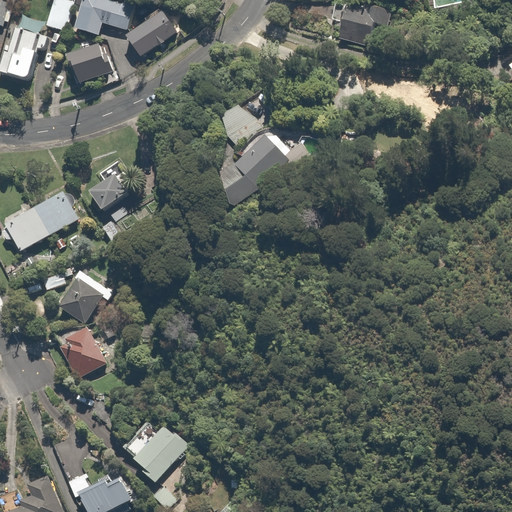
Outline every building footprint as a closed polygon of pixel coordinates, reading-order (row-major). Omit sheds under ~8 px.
[(0,0),(0,25),(4,27),(11,0),(0,0)] [(73,0),(54,0),(49,27),(66,31),(73,0)] [(139,7),(113,0),(85,0),(78,28),(101,35),(103,25),(132,33),(139,7)] [(146,19),(149,23),(130,37),(145,58),(182,32),(168,13),(164,7),(146,19)] [(362,14),(347,10),(339,42),(378,52),(384,27),(392,29),(397,13),(372,7),(371,14),(362,12),(362,14)] [(48,35),(17,27),(12,47),(7,46),(0,72),(32,80),(40,49),(45,51),(48,35)] [(112,72),(105,47),(71,57),(78,82),(112,72)] [(358,114),(362,80),(329,76),(325,110),(358,114)] [(237,147),(264,127),(246,103),(219,122),(237,147)] [(245,202),(289,162),(285,157),(293,150),(274,130),(237,165),(247,175),(232,189),(245,202)] [(99,221),(108,215),(112,213),(119,225),(142,209),(121,177),(94,195),(104,210),(95,216),(99,221)] [(22,252),(83,220),(68,194),(8,227),(22,252)] [(113,223),(104,228),(116,250),(128,243),(116,221),(113,223)] [(48,292),(67,285),(62,272),(44,279),(48,292)] [(109,290),(81,274),(60,310),(88,326),(109,290)] [(81,330),(78,326),(58,336),(82,382),(111,367),(90,326),(81,330)] [(161,429),(149,419),(125,448),(137,458),(133,463),(157,482),(164,487),(171,478),(165,473),(189,444),(165,424),(161,429)] [(63,511),(49,474),(28,482),(33,497),(21,501),(24,508),(12,511),(63,511)] [(86,476),(70,482),(75,497),(92,491),(86,476)] [(119,511),(136,504),(123,477),(84,496),(91,511),(119,511)] [(177,511),(184,505),(166,486),(155,498),(168,511),(177,511)]
